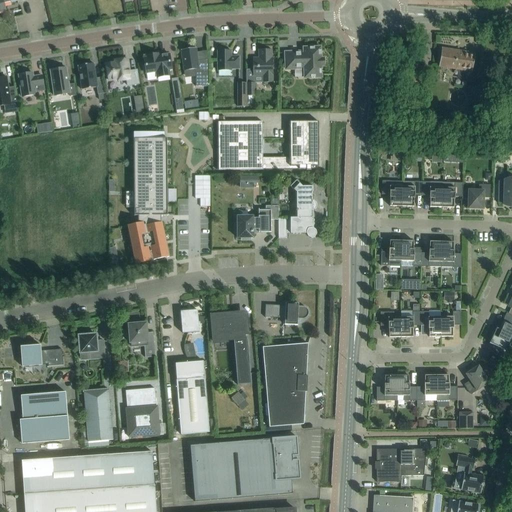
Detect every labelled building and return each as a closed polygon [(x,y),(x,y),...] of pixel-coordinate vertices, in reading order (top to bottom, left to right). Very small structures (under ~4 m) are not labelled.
[(11,1),(10,0),(0,0),(0,11),(5,11),(3,3),(10,1),(11,1)] [(304,78),(321,77),(320,66),(323,66),(323,58),(320,58),(320,47),(303,48),(303,52),(284,52),(285,69),(304,69),(304,78)] [(196,48),(180,50),(184,71),(194,69),(195,76),(195,87),(208,86),(207,59),(198,61),(196,48)] [(441,48),(438,67),(472,72),(474,53),(441,48)] [(258,58),(252,58),(252,76),(262,76),(262,83),(272,83),(272,58),(271,58),(271,49),(258,50),(258,58)] [(231,51),(217,51),(217,70),(231,70),(231,69),(239,69),(239,56),(231,56),(231,51)] [(171,70),(169,54),(159,56),(159,54),(145,56),(145,58),(143,58),(144,66),(142,66),(143,72),(145,72),(145,74),(155,72),(156,78),(170,76),(169,70),(171,70)] [(138,84),(136,70),(129,71),(127,59),(123,60),(123,59),(114,61),(114,63),(105,64),(108,81),(117,79),(117,81),(126,80),(127,86),(138,84)] [(104,93),(101,78),(96,78),(93,64),(78,66),(81,90),(96,88),(97,94),(104,93)] [(405,91),(419,92),(420,82),(415,81),(416,66),(407,65),(405,91)] [(66,68),(50,70),(54,96),(69,94),(70,97),(76,96),(74,84),(68,85),(66,68)] [(44,90),(42,76),(33,77),(32,73),(29,73),(29,71),(21,73),(21,75),(18,75),(22,97),(36,95),(35,92),(44,90)] [(14,91),(9,92),(6,77),(0,78),(0,106),(4,106),(5,113),(18,112),(14,87),(13,87),(14,91)] [(246,96),(254,96),(254,83),(246,83),(246,96)] [(208,112),(198,112),(198,120),(208,120),(208,112)] [(318,166),(318,121),(292,122),(292,149),(290,149),(290,157),(262,157),(262,128),(258,129),(258,122),(248,122),(218,122),(218,123),(219,169),(217,169),(217,170),(306,169),(306,166),(318,166)] [(51,123),(43,124),(45,133),(52,132),(51,123)] [(167,216),(166,138),(162,138),(162,133),(163,133),(163,132),(133,133),(133,192),(134,208),(134,216),(138,216),(138,218),(138,223),(127,226),(135,264),(151,261),(150,260),(153,259),(153,260),(159,259),(160,259),(167,258),(167,257),(168,257),(161,223),(160,223),(160,216),(167,216)] [(209,176),(195,176),(195,199),(200,199),(200,207),(210,207),(209,176)] [(286,218),(278,218),(278,220),(278,238),(286,238),(286,230),(290,230),(290,233),(290,234),(306,233),(307,236),(307,237),(310,238),(311,238),(313,237),(314,237),(316,235),(316,233),(315,231),(315,230),(313,228),(313,218),(312,218),(312,210),(313,210),(314,209),(315,208),(316,206),(316,205),(315,203),(314,202),(312,201),(312,186),(302,186),(296,180),(289,186),(296,193),(296,212),(296,218),(290,218),(290,219),(286,219),(286,218)] [(511,180),(503,180),(503,183),(498,183),(498,191),(498,203),(503,204),(503,205),(511,205),(511,180)] [(401,207),(402,186),(402,181),(381,181),(381,194),(389,195),(389,197),(389,206),(401,207)] [(414,195),(421,196),(422,182),(402,181),(402,186),(401,207),(413,207),(413,198),(414,198),(414,195)] [(441,208),(442,182),(422,182),(421,196),(429,196),(429,199),(429,207),(441,208)] [(462,183),(442,182),(441,208),(453,208),(453,199),(454,199),(454,196),(462,197),(462,183)] [(467,208),(482,209),(483,198),(489,198),(490,185),(478,185),(478,191),(468,190),(467,208)] [(253,238),(253,230),(258,230),(258,232),(271,232),(271,220),(278,220),(278,218),(278,206),(265,206),(265,210),(258,210),(258,209),(258,218),(252,218),(252,216),(236,216),(236,223),(235,223),(235,231),(237,231),(237,238),(241,238),(241,240),(248,240),(248,238),(253,238)] [(401,261),(401,241),(389,240),(389,249),(388,252),(380,252),(380,266),(401,266),(401,261)] [(413,241),(401,241),(401,261),(401,266),(420,267),(421,253),(413,253),(413,250),(413,241)] [(440,267),(441,242),(429,241),(429,250),(428,250),(428,253),(421,253),(420,267),(440,267)] [(453,242),(441,242),(440,267),(461,268),(461,254),(453,254),(453,251),(453,242)] [(402,280),(402,289),(419,290),(420,280),(402,280)] [(444,292),(444,300),(446,301),(446,303),(451,303),(451,301),(454,301),(454,292),(444,292)] [(302,306),(298,306),(298,303),(285,302),(285,306),(265,305),(264,317),(284,318),(284,325),(297,325),(297,319),(302,319),(303,319),(304,318),(305,318),(306,317),(307,316),(307,315),(308,314),(308,313),(308,312),(308,311),(307,310),(307,309),(306,308),(305,307),(304,307),(303,307),(302,306)] [(187,311),(183,311),(183,318),(180,318),(182,333),(199,332),(197,310),(187,311)] [(452,337),(452,328),(452,325),(460,325),(460,311),(452,311),(452,317),(440,317),(440,337),(452,337)] [(400,337),(400,317),(393,317),(393,312),(380,312),(380,326),(388,326),(388,329),(388,337),(400,337)] [(412,326),(420,326),(420,312),(412,312),(412,317),(400,317),(400,337),(412,337),(412,328),(412,326)] [(440,337),(440,317),(428,317),(428,312),(420,312),(420,326),(428,325),(428,328),(428,337),(440,337)] [(496,328),(489,343),(496,346),(495,348),(501,351),(502,349),(504,350),(507,343),(508,343),(511,336),(511,335),(511,315),(506,313),(505,313),(508,314),(500,330),(496,328)] [(247,335),(245,316),(231,317),(231,319),(227,320),(227,314),(211,316),(213,342),(233,340),(234,351),(237,385),(251,384),(248,350),(247,340),(245,340),(244,335),(247,335)] [(130,324),(128,324),(129,343),(131,343),(131,347),(138,346),(138,342),(143,342),(145,358),(155,357),(153,335),(147,335),(146,322),(137,323),(137,321),(130,321),(130,324)] [(96,345),(96,341),(95,334),(91,335),(91,332),(83,333),(83,335),(79,336),(80,360),(104,358),(103,345),(96,345)] [(269,427),(303,424),(305,392),(306,392),(306,391),(305,391),(305,377),(307,377),(307,376),(306,376),(307,343),(262,347),(269,427)] [(48,366),(63,365),(62,349),(41,351),(40,345),(20,346),(21,358),(19,358),(20,365),(22,365),(22,366),(42,365),(42,363),(48,362),(48,366)] [(175,369),(180,434),(209,432),(203,366),(203,361),(175,363),(175,368),(175,369)] [(465,374),(469,380),(472,384),(466,388),(470,394),(476,390),(476,391),(488,383),(491,381),(487,375),(485,376),(478,366),(465,374)] [(396,401),(396,375),(384,376),(384,384),(384,387),(376,387),(376,401),(396,401)] [(408,375),(396,375),(396,401),(397,401),(397,396),(403,396),(403,401),(416,401),(416,387),(408,387),(408,384),(408,375)] [(436,400),(436,375),(424,375),(424,384),(424,387),(416,387),(416,401),(436,400)] [(448,375),(436,375),(436,400),(457,400),(456,386),(448,386),(448,384),(448,375)] [(126,409),(128,437),(159,434),(157,406),(156,406),(154,388),(125,391),(127,409),(126,409)] [(83,392),(88,442),(112,440),(108,390),(108,389),(92,391),(91,389),(83,389),(83,392)] [(19,420),(21,443),(69,440),(65,392),(20,396),(22,419),(19,420)] [(244,413),(252,407),(242,394),(234,400),(244,413)] [(459,429),(472,429),(472,413),(459,413),(459,429)] [(450,423),(450,432),(458,432),(458,423),(450,423)] [(298,455),(296,437),(190,445),(194,502),(292,494),(291,479),(300,479),(298,460),(295,460),(294,456),(298,455)] [(375,469),(376,469),(376,482),(400,482),(401,476),(423,476),(424,466),(426,466),(427,459),(425,459),(426,449),(413,449),(413,451),(400,451),(400,449),(376,449),(376,462),(375,462),(375,469)] [(155,511),(151,451),(21,460),(25,510),(24,511),(155,511)] [(483,476),(470,474),(471,468),(473,469),(474,460),(457,457),(455,465),(465,467),(464,473),(463,473),(460,490),(480,493),(483,476)] [(372,511),(412,511),(413,498),(379,496),(379,495),(373,495),(373,503),(372,511)] [(476,511),(478,505),(458,501),(458,502),(452,501),(450,511),(476,511)]
